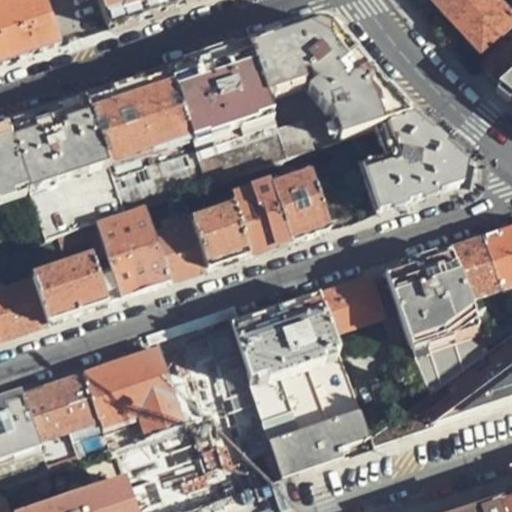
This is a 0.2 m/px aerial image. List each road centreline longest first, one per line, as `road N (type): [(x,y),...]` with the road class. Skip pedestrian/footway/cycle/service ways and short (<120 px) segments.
road 1 (residential): [(0,381),(511,205)]
road 2 (residential): [(289,0),(0,101)]
road 3 (tertiary): [(511,154),(440,97),(354,0)]
road 4 (residential): [(511,448),(329,511)]
